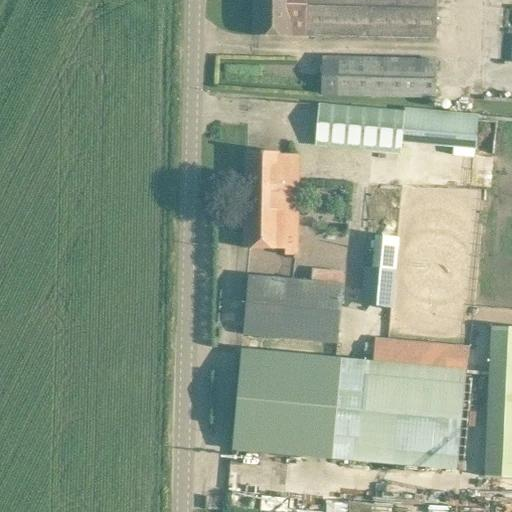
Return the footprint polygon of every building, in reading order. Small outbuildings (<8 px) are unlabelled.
[(253,0),(253,36),(315,37),(315,36),(435,39),(436,0),(253,0)] [(511,6),(510,6),(509,30),(503,30),(501,64),(511,64),(511,6)] [(322,58),(321,95),(434,98),(435,60),(322,58)] [(319,103),(315,146),(400,154),(403,111),(319,103)] [(298,185),(298,156),(279,155),(279,153),(246,152),(246,184),(286,185),(298,185)] [(297,255),(298,185),(286,185),(246,184),(245,248),(285,249),(285,255),(297,255)] [(390,308),(394,270),(369,268),(364,268),(361,305),(390,308)] [(243,335),(337,343),(343,272),(312,269),(311,283),(248,277),(243,335)] [(483,477),(511,478),(511,330),(490,329),(483,477)] [(374,341),(372,364),(466,373),(468,349),(374,341)] [(326,389),(328,358),(235,352),(230,425),(274,428),(274,422),(291,423),(293,400),(304,401),(305,387),(326,389)]
